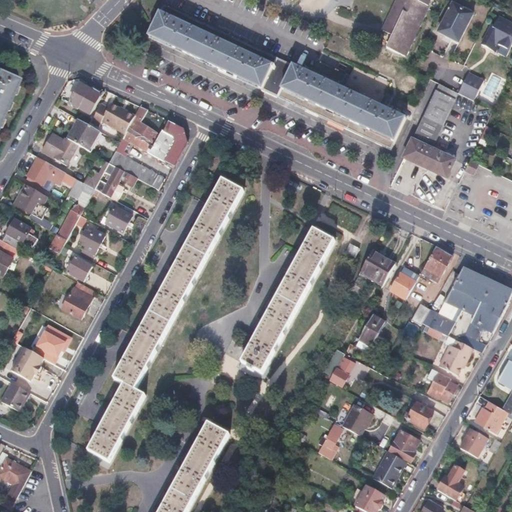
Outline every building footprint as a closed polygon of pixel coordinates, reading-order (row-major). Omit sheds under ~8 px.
[(431,0),(397,0),(386,23),(395,28),(392,35),(387,46),(405,55),(431,0)] [(473,14),(452,3),(438,31),(446,35),(448,32),(460,38),(473,14)] [(164,5),(148,36),(161,43),(174,49),(186,55),(199,61),(212,67),(225,73),(237,79),(250,85),(263,91),(276,97),(288,103),(301,109),(314,115),(326,121),(339,127),(352,133),(365,139),(377,145),(390,151),(406,119),(377,106),(389,82),(354,65),(343,90),(164,5)] [(494,24),(492,23),(482,43),(495,50),(499,43),(510,49),(511,44),(511,22),(499,16),(494,24)] [(395,28),(386,23),(383,31),(392,35),(395,28)] [(448,32),(446,35),(458,42),(460,38),(448,32)] [(0,115),(16,80),(0,72),(0,115)] [(484,80),(468,72),(458,94),(474,101),(484,80)] [(438,84),(429,105),(432,107),(443,112),(438,124),(442,127),(458,94),(438,84)] [(89,91),(80,86),(69,105),(89,117),(100,98),(88,92),(89,91)] [(100,123),(123,136),(125,132),(133,118),(125,113),(125,114),(110,105),(107,110),(101,106),(90,124),(97,128),(100,123)] [(429,105),(423,118),(438,124),(443,112),(432,107),(429,105)] [(491,112),(483,108),(475,127),(482,131),(485,126),(491,112)] [(133,118),(125,132),(132,136),(133,134),(150,143),(153,137),(155,138),(157,135),(149,130),(151,128),(147,126),(146,128),(139,124),(144,114),(137,110),(133,118)] [(438,124),(423,118),(412,140),(431,149),(442,127),(438,124)] [(98,134),(78,122),(67,142),(77,147),(87,153),(98,134)] [(165,124),(153,147),(148,156),(172,169),(173,169),(185,144),(180,132),(165,124)] [(123,136),(121,141),(148,156),(153,147),(132,136),(125,132),(123,136)] [(64,143),(51,135),(41,153),(66,167),(77,147),(67,142),(65,140),(64,143)] [(412,140),(404,159),(446,179),(455,161),(431,149),(412,140)] [(23,159),(34,165),(27,177),(38,184),(44,174),(71,189),(75,181),(26,153),(23,159)] [(114,154),(108,165),(136,181),(151,189),(157,178),(114,154)] [(476,166),(468,162),(463,173),(471,177),(476,166)] [(103,173),(110,176),(105,186),(98,183),(93,191),(109,200),(119,182),(121,179),(125,182),(124,184),(132,189),(136,181),(108,165),(103,173)] [(86,179),(82,185),(93,191),(98,183),(101,177),(95,174),(91,182),(86,179)] [(244,189),(224,178),(205,213),(186,248),(206,259),(244,189)] [(46,199),(25,186),(13,206),(40,221),(46,210),(41,207),(46,199)] [(327,216),(336,221),(334,224),(351,233),(358,220),(352,217),(332,206),(331,205),(325,216),(327,217),(327,216)] [(74,215),(70,212),(65,221),(74,226),(79,218),(82,212),(77,209),(74,215)] [(104,218),(108,220),(105,225),(122,235),(131,218),(122,213),(120,216),(112,212),(112,213),(106,210),(104,214),(106,215),(104,218)] [(85,221),(79,218),(74,226),(80,229),(85,221)] [(14,221),(6,235),(22,244),(32,250),(37,241),(27,236),(29,233),(31,234),(32,232),(14,221)] [(63,226),(59,233),(57,237),(65,242),(73,228),(70,226),(69,229),(63,226)] [(314,227),(299,255),(277,297),(298,308),(336,238),(314,227)] [(95,232),(88,228),(85,232),(92,236),(95,232)] [(92,236),(85,232),(78,245),(86,249),(84,252),(94,257),(105,237),(95,232),(92,236)] [(22,244),(6,235),(2,242),(18,252),(22,244)] [(65,242),(57,237),(50,250),(58,255),(62,248),(65,242)] [(2,242),(0,241),(0,277),(2,278),(18,252),(2,242)] [(358,250),(349,245),(344,253),(353,258),(358,250)] [(68,252),(62,248),(58,255),(56,260),(62,263),(68,252)] [(206,259),(186,248),(169,278),(150,314),(170,325),(206,259)] [(452,257),(435,248),(424,269),(440,277),(452,257)] [(395,266),(372,253),(353,287),(363,292),(370,278),(384,286),(395,266)] [(88,268),(74,260),(66,275),(83,284),(87,275),(84,274),(88,268)] [(462,268),(443,301),(472,317),(461,344),(463,345),(480,354),(481,354),(486,346),(477,341),(483,330),(492,335),(501,318),(511,293),(504,289),(462,268)] [(402,271),(400,275),(415,283),(418,279),(402,271)] [(415,283),(400,275),(391,291),(406,300),(415,283)] [(92,299),(73,288),(61,310),(80,321),(92,299)] [(298,308),(277,297),(254,339),(237,370),(250,376),(264,379),(269,368),(266,366),(298,308)] [(427,309),(421,306),(413,321),(418,324),(427,309)] [(428,310),(420,324),(446,337),(454,323),(428,310)] [(170,325),(150,314),(113,381),(123,386),(134,392),(170,325)] [(386,323),(374,316),(361,340),(372,347),(386,323)] [(65,347),(69,339),(47,327),(32,354),(43,360),(50,364),(54,357),(56,358),(60,350),(62,345),(65,347)] [(416,344),(410,341),(402,356),(408,359),(416,344)] [(459,351),(456,350),(445,371),(465,381),(480,354),(463,345),(459,351)] [(39,368),(43,360),(32,354),(24,350),(11,373),(30,384),(34,376),(36,377),(40,369),(39,368)] [(344,355),(337,352),(325,374),(331,377),(335,370),(344,355)] [(339,372),(347,377),(354,365),(345,360),(339,372)] [(499,381),(511,388),(511,393),(503,410),(509,413),(511,414),(511,360),(499,381)] [(411,375),(396,366),(389,378),(405,386),(411,375)] [(339,372),(335,370),(331,377),(329,381),(341,388),(347,377),(339,372)] [(451,381),(439,375),(428,394),(448,404),(457,388),(449,384),(451,381)] [(29,395),(11,385),(0,404),(19,414),(29,395)] [(134,392),(123,386),(85,457),(106,468),(144,397),(134,392)] [(486,410),(484,409),(476,424),(496,435),(509,413),(503,410),(490,403),(486,410)] [(434,413),(418,404),(407,420),(424,430),(434,413)] [(359,438),(372,416),(354,406),(342,429),(359,438)] [(328,416),(314,408),(311,412),(326,420),(328,416)] [(207,424),(194,449),(171,491),(192,502),(228,436),(207,424)] [(483,438),(471,431),(460,450),(472,456),(483,438)] [(406,435),(401,432),(389,452),(410,464),(415,455),(413,453),(420,443),(418,442),(406,435)] [(336,438),(327,434),(317,454),(323,457),(328,449),(330,450),(336,438)] [(413,467),(386,452),(371,479),(396,492),(403,479),(405,480),(413,467)] [(7,457),(1,454),(0,455),(0,477),(14,486),(8,496),(15,500),(30,473),(6,459),(7,457)] [(448,478),(445,477),(440,485),(453,493),(464,473),(455,467),(448,478)] [(405,480),(403,479),(396,492),(397,493),(405,480)] [(377,511),(386,497),(367,487),(356,507),(364,511),(377,511)] [(186,511),(192,502),(171,491),(159,511),(186,511)] [(422,511),(441,511),(443,510),(429,502),(422,511)]
